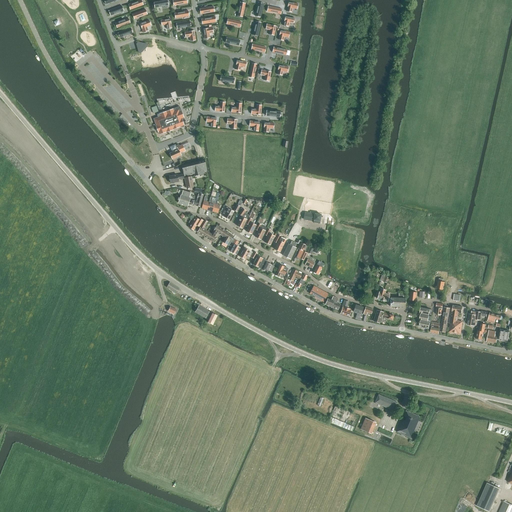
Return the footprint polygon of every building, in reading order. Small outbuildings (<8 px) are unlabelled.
[(141,0),(128,5),(130,10),(143,5),(141,0)] [(243,17),(245,3),(240,2),(237,16),(243,17)] [(264,4),(258,2),(255,16),(260,17),(264,4)] [(298,4),(289,2),(287,11),(292,12),(293,8),(297,9),(298,4)] [(122,6),(109,11),(110,16),(124,11),(122,6)] [(282,9),(268,6),(267,11),(281,14),(282,9)] [(147,14),(146,9),(132,14),(134,19),(147,14)] [(283,26),(288,27),(289,22),(294,23),(295,18),(285,16),(283,26)] [(117,28),(130,23),(128,18),(115,23),(117,28)] [(172,28),(170,19),(161,20),(162,26),(166,25),(167,29),(172,28)] [(241,22),(228,19),(227,24),(240,27),(241,22)] [(140,24),(143,33),(148,31),(147,27),(151,25),(149,20),(140,24)] [(258,36),(261,23),(256,21),(253,35),(258,36)] [(276,26),(267,24),(266,29),(270,30),(269,35),(274,36),(276,26)] [(213,27),(203,29),(205,39),(210,38),(209,34),(214,33),(213,27)] [(118,33),(120,38),(133,33),(131,28),(118,33)] [(290,32),(281,30),(278,40),(284,41),(285,36),(289,37),(290,32)] [(194,31),(185,32),(186,38),(190,37),(191,41),(196,40),(194,31)] [(240,40),(227,38),(225,43),(239,46),(240,40)] [(266,47),(252,44),(251,49),(265,52),(266,47)] [(286,55),(287,50),(274,47),(272,52),(286,55)] [(247,62),(237,60),(235,69),(240,71),(241,66),(245,67),(247,62)] [(252,64),(249,78),(254,79),(257,65),(252,64)] [(279,65),(277,74),(282,75),(283,71),(287,72),(289,67),(279,65)] [(271,72),(262,70),(260,75),(265,76),(264,80),(269,81),(271,72)] [(224,112),(225,102),(220,102),(220,106),(215,106),(215,111),(224,112)] [(241,113),(242,103),(237,103),(236,107),(232,107),(231,112),(241,113)] [(153,113),(162,111),(160,105),(152,107),(153,113)] [(262,105),(256,105),(256,109),(252,109),(251,114),(261,115),(262,105)] [(180,107),(160,114),(160,116),(154,119),(156,125),(156,126),(157,128),(155,128),(156,131),(157,130),(158,132),(159,132),(159,134),(166,132),(173,130),(173,129),(182,126),(182,127),(184,127),(184,125),(186,124),(185,121),(186,121),(185,120),(180,107)] [(216,118),(207,117),(206,122),(211,122),(210,127),(216,127),(216,118)] [(231,124),(231,129),(236,129),(237,120),(227,119),(227,124),(231,124)] [(259,122),(250,121),(249,126),(254,126),(253,131),(259,131),(259,122)] [(274,123),(264,122),(263,132),(269,132),(269,128),(274,128),(274,123)] [(187,146),(184,148),(183,145),(182,145),(179,146),(178,144),(175,146),(175,145),(171,147),(173,151),(174,152),(170,153),(172,159),(181,155),(180,153),(185,151),(185,150),(188,149),(187,146)] [(185,176),(194,173),(195,176),(205,173),(204,171),(207,171),(205,159),(182,165),(185,176)] [(178,175),(169,176),(171,183),(179,182),(178,179),(184,178),(183,174),(178,175)] [(187,188),(193,187),(192,177),(185,178),(187,188)] [(189,198),(191,193),(183,190),(181,195),(178,203),(188,206),(190,198),(189,198)] [(194,200),(193,204),(196,205),(196,206),(200,207),(203,195),(199,194),(198,194),(196,201),(194,200)] [(225,215),(224,217),(229,220),(234,211),(226,207),(223,213),(225,215)] [(243,228),(247,220),(247,219),(249,215),(245,212),(246,211),(243,209),(239,214),(242,216),(242,217),(241,217),(237,225),(243,228)] [(315,214),(305,212),(304,218),(314,220),(313,222),(320,223),(321,215),(315,213),(315,214)] [(195,217),(193,221),(191,219),(189,222),(191,224),(189,227),(194,230),(197,225),(200,227),(203,220),(199,218),(198,219),(195,217)] [(252,234),(256,225),(251,222),(252,219),(249,217),(246,223),(249,225),(246,231),(252,234)] [(197,232),(204,236),(208,231),(204,229),(208,222),(205,220),(201,226),(197,232)] [(261,239),(265,231),(260,228),(262,225),(258,223),(255,229),(258,231),(255,237),(261,239)] [(214,230),(212,232),(218,235),(219,234),(223,236),(226,231),(217,225),(214,230)] [(270,245),(275,236),(270,233),(271,230),(267,228),(265,235),(267,236),(265,242),(270,245)] [(204,236),(205,237),(213,242),(218,235),(212,232),(211,234),(208,231),(204,236)] [(223,242),(225,244),(227,245),(233,235),(226,231),(223,236),(225,238),(223,242)] [(280,252),(284,243),(286,239),(280,237),(281,236),(278,234),(277,235),(274,241),(277,243),(274,249),(280,252)] [(240,248),(237,246),(239,242),(234,240),(232,244),(234,245),(231,251),(236,255),(240,248)] [(289,244),(288,246),(283,255),(291,259),(296,248),(295,247),(297,243),(292,241),(290,245),(289,244)] [(304,260),(307,253),(303,251),(306,245),(301,243),(298,249),(300,250),(297,257),(304,260)] [(245,248),(240,256),(245,259),(247,255),(250,256),(252,252),(245,248)] [(253,264),(262,269),(266,262),(267,261),(257,255),(253,264)] [(317,264),(313,272),(318,274),(324,263),(319,261),(317,264)] [(262,269),(268,272),(269,271),(271,272),(274,266),(266,262),(262,269)] [(280,264),(275,275),(280,277),(281,274),(285,276),(286,272),(288,269),(284,267),(280,264)] [(293,269),(288,279),(293,282),(296,277),(300,279),(302,274),(298,272),(298,271),(293,269)] [(308,276),(304,274),(301,279),(301,278),(299,283),(297,286),(299,288),(301,284),(303,285),(306,281),(305,281),(308,276)] [(177,294),(178,292),(180,289),(170,282),(167,287),(177,294)] [(315,297),(324,302),(328,294),(314,286),(310,293),(315,296),(315,297)] [(388,301),(389,294),(390,292),(388,292),(387,294),(385,293),(386,291),(380,289),(380,292),(379,292),(377,299),(388,301)] [(416,301),(417,292),(408,292),(408,296),(409,296),(409,300),(412,301),(413,301),(414,302),(415,301),(416,301)] [(401,308),(401,307),(404,307),(404,308),(404,307),(405,307),(405,306),(405,304),(406,304),(405,304),(405,302),(406,302),(406,301),(405,301),(405,299),(406,299),(405,299),(405,298),(404,298),(403,298),(404,294),(399,294),(399,298),(398,298),(398,297),(397,297),(397,298),(395,298),(395,297),(394,297),(394,298),(391,298),(391,297),(391,298),(390,298),(390,299),(390,300),(390,301),(390,303),(390,304),(390,305),(389,305),(389,306),(390,306),(390,307),(391,307),(394,307),(397,307),(398,307),(400,307),(401,308)] [(328,299),(325,304),(332,307),(336,297),(333,296),(331,300),(328,299)] [(332,307),(338,310),(340,304),(337,303),(338,298),(336,297),(332,307)] [(213,325),(217,316),(209,312),(209,311),(199,305),(195,312),(205,318),(206,318),(209,319),(207,322),(213,325)] [(356,305),(354,312),(357,313),(356,319),(361,320),(362,317),(360,317),(363,307),(356,305)] [(457,321),(459,310),(462,311),(462,307),(453,305),(452,309),(451,320),(449,332),(461,334),(463,322),(457,321)] [(342,307),(339,313),(349,316),(351,309),(350,309),(344,307),(343,307),(342,307)] [(422,312),(421,314),(429,316),(430,309),(421,307),(420,312),(422,312)] [(446,333),(450,308),(444,307),(440,331),(446,333)] [(393,315),(377,310),(373,321),(380,323),(381,316),(392,320),(393,315)] [(476,315),(469,314),(467,324),(475,326),(476,319),(480,320),(481,312),(476,312),(476,315)] [(503,316),(490,313),(488,321),(494,323),(496,319),(502,321),(503,316)] [(422,318),(421,321),(428,322),(428,321),(431,322),(432,316),(429,316),(421,314),(420,318),(422,318)] [(429,329),(430,322),(428,322),(421,321),(421,320),(420,325),(422,325),(421,327),(429,329)] [(484,332),(485,325),(481,324),(480,331),(478,331),(476,338),(482,340),(483,332),(484,332)] [(508,342),(510,331),(500,329),(498,340),(508,342)] [(497,337),(498,335),(495,335),(496,332),(489,330),(487,341),(496,343),(497,337)] [(397,403),(379,395),(375,402),(394,410),(397,403)] [(404,421),(402,419),(396,432),(411,438),(420,417),(405,411),(403,416),(406,417),(404,421)] [(333,418),(331,423),(353,431),(355,426),(333,418)] [(366,418),(361,430),(371,434),(371,433),(375,422),(365,418),(366,418)] [(477,506),(489,511),(499,488),(487,483),(477,506)] [(511,511),(511,504),(504,501),(499,511),(511,511)]
